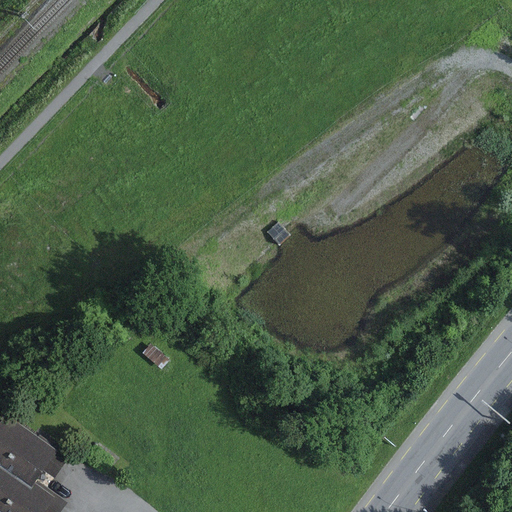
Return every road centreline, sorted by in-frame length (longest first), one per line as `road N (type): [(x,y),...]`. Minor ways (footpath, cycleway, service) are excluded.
road 1 (track): [(497,56),(460,56),(191,247)]
road 2 (track): [(511,71),(497,56),(318,223)]
road 3 (primary): [(511,352),(385,511)]
